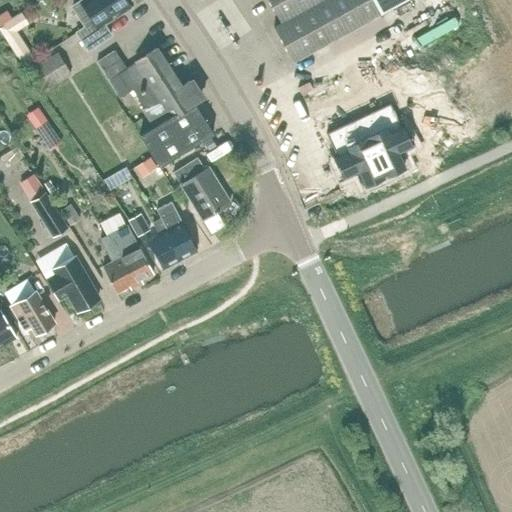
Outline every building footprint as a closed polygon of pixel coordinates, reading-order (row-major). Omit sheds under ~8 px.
[(129,8),(123,0),(82,0),(71,7),(84,28),(75,34),(87,52),(110,37),(102,26),(129,8)] [(293,63),(381,14),(406,0),(267,0),(280,23),(273,27),(293,63)] [(7,10),(0,13),(0,25),(12,18),(7,10)] [(15,31),(4,38),(23,67),(34,60),(15,31)] [(212,133),(193,104),(200,99),(201,95),(193,83),(189,82),(180,87),(156,49),(134,64),(126,69),(114,51),(96,62),(120,98),(132,91),(142,107),(139,109),(151,129),(139,137),(159,168),(212,133)] [(42,92),(70,75),(56,52),(28,69),(42,92)] [(318,79),(332,71),(327,63),(313,71),(318,79)] [(61,143),(38,109),(26,117),(49,151),(61,143)] [(376,111),(356,120),(381,174),(401,165),(393,147),(406,141),(398,122),(385,128),(384,126),(383,126),(376,111)] [(381,174),(356,120),(335,131),(343,146),(340,147),(342,150),(330,156),(339,174),(352,167),(362,186),(381,176),(381,174)] [(211,138),(204,143),(209,150),(216,145),(211,138)] [(148,158),(135,166),(142,176),(155,168),(148,158)] [(210,234),(224,226),(215,212),(229,203),(207,168),(204,170),(196,158),(172,173),(210,234)] [(122,169),(102,180),(106,187),(126,176),(122,169)] [(20,182),(32,202),(40,197),(44,194),(46,193),(33,174),(20,182)] [(65,228),(44,194),(40,197),(32,202),(30,203),(52,237),(65,228)] [(196,252),(174,212),(169,202),(155,210),(160,219),(158,220),(179,261),(196,252)] [(80,219),(70,204),(59,211),(69,226),(80,219)] [(108,210),(88,219),(93,231),(114,223),(108,210)] [(149,230),(140,213),(127,221),(136,238),(149,230)] [(162,270),(179,261),(158,220),(151,224),(157,234),(146,240),(162,270)] [(139,248),(138,248),(126,226),(109,235),(136,287),(142,284),(140,281),(153,274),(139,248)] [(130,290),(136,287),(109,235),(100,240),(111,262),(102,267),(116,294),(128,287),(130,290)] [(77,312),(98,300),(74,258),(53,270),(56,276),(47,281),(58,300),(67,295),(77,312)] [(34,292),(10,307),(25,331),(30,327),(35,335),(53,324),(34,292)] [(0,346),(15,338),(0,312),(0,346)]
